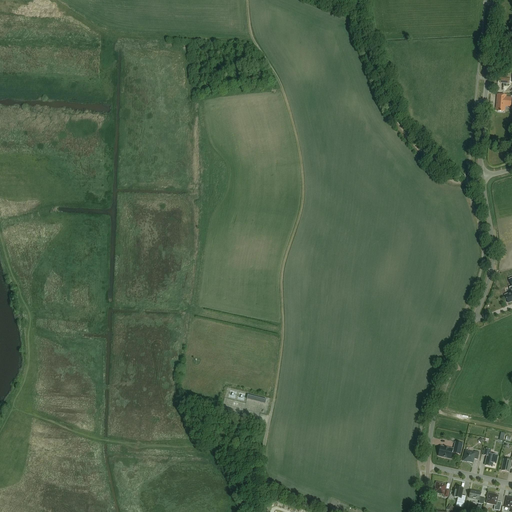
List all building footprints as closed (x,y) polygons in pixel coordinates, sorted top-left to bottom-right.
[(505,111),(506,96),(498,95),(497,109),(499,109),(498,111),(503,112),(503,111),(505,111)] [(266,400),(248,395),(247,400),(265,404),(266,400)] [(230,399),(228,405),(241,409),(243,403),(230,399)] [(456,443),(453,454),(460,455),(462,444),(456,443)] [(439,456),(451,459),(453,450),(441,448),(439,456)] [(484,466),(485,466),(492,468),(493,464),(496,465),(498,456),(490,455),(491,450),(485,449),(483,456),(486,457),(484,466)] [(475,459),(478,460),(480,453),(475,452),(475,453),(466,451),(465,457),(464,457),(463,461),(467,462),(474,463),(475,459)] [(501,471),(509,473),(511,461),(511,459),(508,459),(507,461),(504,460),(501,471)] [(441,483),(436,482),(435,487),(436,487),(434,493),(444,495),(444,497),(448,498),(450,490),(446,489),(447,485),(441,484),(441,483)] [(455,491),(454,497),(458,498),(457,502),(464,504),(466,497),(462,496),(464,489),(456,487),(455,491)] [(470,492),(469,498),(479,501),(479,504),(483,505),(485,499),(480,498),(481,494),(470,492)] [(488,498),(486,504),(495,506),(494,510),(500,511),(502,503),(497,502),(499,496),(493,495),(493,494),(488,493),(487,498),(488,498)]
